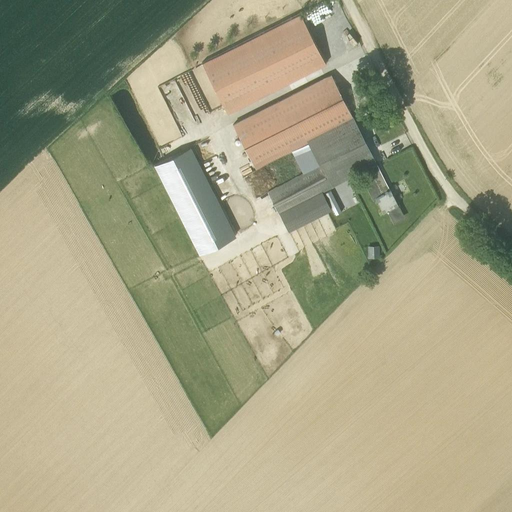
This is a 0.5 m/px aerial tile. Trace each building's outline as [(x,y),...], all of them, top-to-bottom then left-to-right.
[(299,13),(202,62),(206,70),(228,113),(224,105),(321,57),(324,64),(325,64),(303,21),(299,13)] [(192,71),(160,84),(167,102),(176,98),(173,91),(180,88),(189,110),(205,103),(192,71)] [(397,205),(352,116),(330,75),(233,124),(256,169),(291,152),(303,174),(267,191),(278,214),(279,214),(321,192),(330,188),(367,169),(380,196),(375,198),(382,212),(397,205)] [(190,146),(150,168),(198,256),(235,236),(190,146)] [(325,192),(335,214),(342,211),(331,189),(325,192)] [(288,231),(331,209),(321,192),(279,214),(288,231)] [(379,246),(368,247),(369,259),(380,258),(379,246)]
